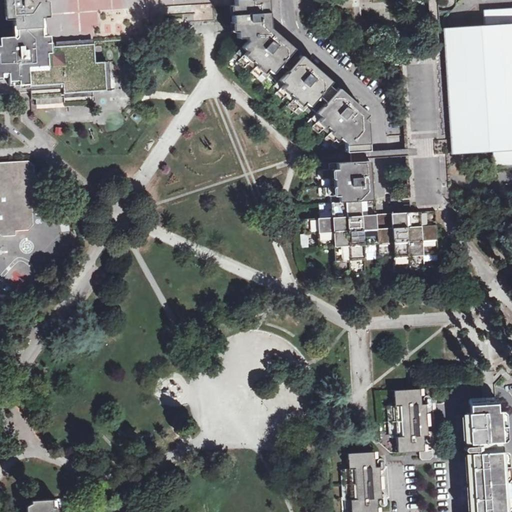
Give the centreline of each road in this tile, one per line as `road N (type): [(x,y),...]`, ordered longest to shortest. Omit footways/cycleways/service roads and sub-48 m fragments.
road 1 (residential): [(383,194),(379,118),(298,41),(287,0)]
road 2 (residential): [(458,511),(457,396),(498,388),(511,400)]
